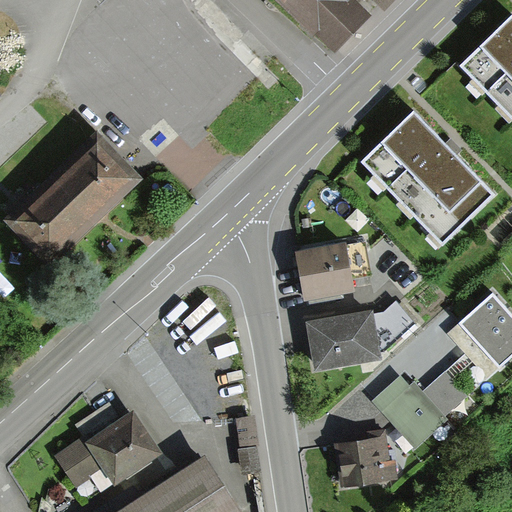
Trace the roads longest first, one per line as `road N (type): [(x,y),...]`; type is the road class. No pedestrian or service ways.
road 1 (tertiary): [(290,511),(264,319),(239,234),(222,219)]
road 2 (primary): [(0,421),(222,219)]
road 3 (primary): [(222,219),(349,95)]
road 4 (residential): [(349,95),(248,0)]
road 5 (primary): [(349,95),(445,0)]
